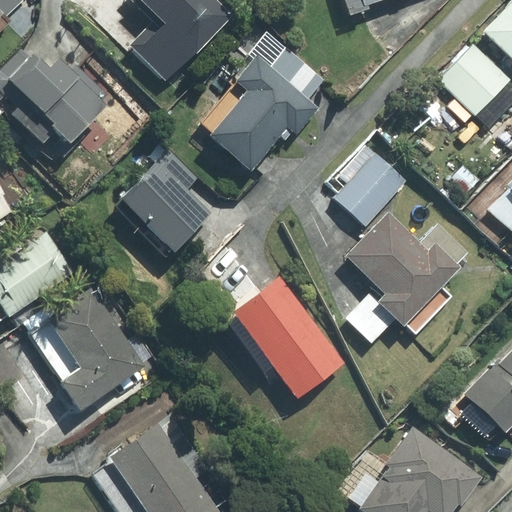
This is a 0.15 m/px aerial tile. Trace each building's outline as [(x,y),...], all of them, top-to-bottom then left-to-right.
[(0,0),(0,17),(1,19),(22,0),(0,0)] [(127,43),(163,81),(226,19),(207,0),(131,0),(151,20),(127,43)] [(490,60),(504,74),(511,66),(511,0),(508,0),(477,31),(498,52),(490,60)] [(322,84),(262,31),(221,77),(230,84),(193,126),(244,171),(281,130),(291,138),(316,109),(307,101),(322,84)] [(469,46),(433,83),(450,100),(444,105),(464,124),(473,115),(501,87),(506,82),(469,46)] [(43,140),(59,156),(112,106),(74,66),(66,73),(53,59),(41,71),(20,48),(0,66),(0,97),(2,96),(12,107),(5,114),(36,146),(43,140)] [(511,98),(501,87),(473,115),(496,137),(511,121),(511,98)] [(511,151),(455,208),(491,245),(511,224),(511,151)] [(404,180),(372,152),(330,199),(362,228),(404,180)] [(150,156),(110,197),(168,254),(209,214),(150,156)] [(397,327),(401,324),(412,335),(451,299),(439,287),(456,271),(452,267),(464,256),(433,223),(412,243),(384,213),(340,256),(372,289),(339,320),(365,348),(392,322),(397,327)] [(41,231),(0,259),(0,316),(1,318),(68,270),(41,231)] [(270,273),(223,311),(292,396),(339,358),(270,273)] [(51,381),(71,412),(153,360),(135,332),(121,341),(86,287),(22,328),(54,379),(51,381)] [(511,342),(459,395),(499,436),(511,422),(511,342)] [(169,445),(155,424),(104,458),(140,511),(213,511),(192,480),(205,471),(182,436),(169,445)] [(448,511),(475,479),(408,426),(380,462),(362,448),(327,492),(353,511),(448,511)]
